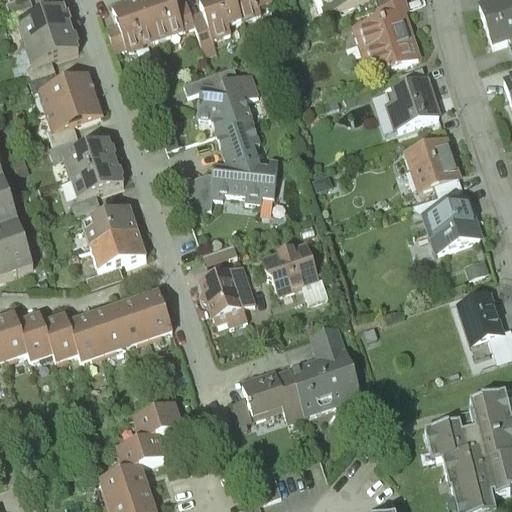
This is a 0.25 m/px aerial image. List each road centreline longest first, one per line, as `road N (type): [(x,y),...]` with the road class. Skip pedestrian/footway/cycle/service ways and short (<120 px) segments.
road 1 (residential): [(83,1),(204,382),(285,355)]
road 2 (residential): [(446,0),(511,221)]
